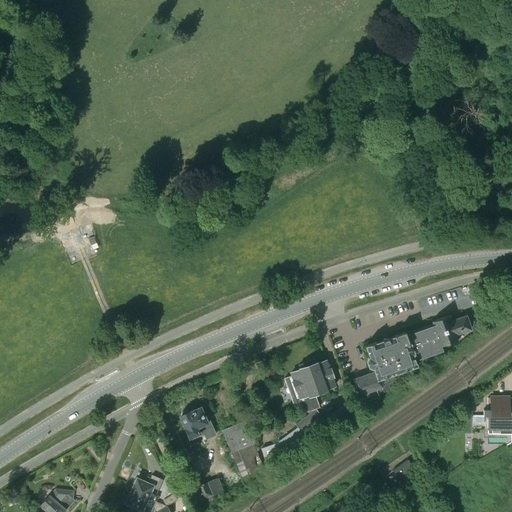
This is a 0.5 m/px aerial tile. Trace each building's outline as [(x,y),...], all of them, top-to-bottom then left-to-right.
[(433,324),(415,330),(425,357),(443,350),(441,346),(457,340),(455,335),(471,329),(466,316),(451,321),(449,315),(432,321),(433,324)] [(425,357),(415,330),(406,333),(405,331),(394,335),(394,336),(377,343),(376,342),(365,346),(369,357),(368,358),(366,361),(369,367),(372,369),(373,368),(374,372),(380,388),(382,387),(384,392),(390,390),(388,385),(396,382),(394,379),(403,376),(401,371),(417,366),(413,355),(417,353),(419,359),(425,357)] [(308,411),(315,408),(319,407),(314,394),(326,389),(325,388),(334,385),(332,377),(333,377),(330,368),(329,369),(326,360),(317,364),(316,363),(299,369),(300,370),(290,373),(291,376),(284,378),(287,386),(293,383),(296,390),(299,398),(292,400),(294,408),(302,405),(304,412),(308,411)] [(380,388),(374,372),(368,374),(353,379),(362,403),(379,397),(376,389),(380,388)] [(483,409),(483,415),(491,415),(491,428),(508,428),(508,415),(511,415),(511,409),(511,397),(487,397),(487,409),(483,409)] [(315,408),(308,411),(309,414),(295,424),(297,427),(275,443),(261,448),(268,466),(284,460),(351,411),(346,404),(324,420),(315,409),(315,408)] [(204,433),(206,438),(215,434),(207,416),(205,417),(201,407),(190,411),(188,412),(186,410),(182,412),(181,415),(179,416),(189,438),(199,434),(200,435),(204,433)] [(243,417),(220,426),(244,487),(268,477),(243,417)] [(408,459),(392,470),(398,479),(414,467),(408,459)] [(131,490),(156,501),(157,497),(149,494),(153,486),(155,487),(159,478),(152,475),(151,478),(147,476),(145,477),(143,481),(137,478),(131,490)] [(201,500),(203,499),(204,503),(213,499),(212,497),(224,492),(218,477),(195,487),(196,488),(191,489),(196,501),(201,499),(201,500)] [(73,491),(64,490),(63,491),(62,490),(55,489),(50,496),(48,495),(40,505),(48,511),(63,511),(66,510),(61,506),(69,497),(72,498),(73,491)] [(156,501),(131,490),(126,503),(133,506),(130,511),(140,511),(141,511),(140,511),(150,511),(153,506),(156,501)] [(163,500),(166,506),(176,499),(174,495),(173,494),(163,500)] [(156,501),(153,506),(156,511),(155,511),(170,511),(167,507),(156,501)]
